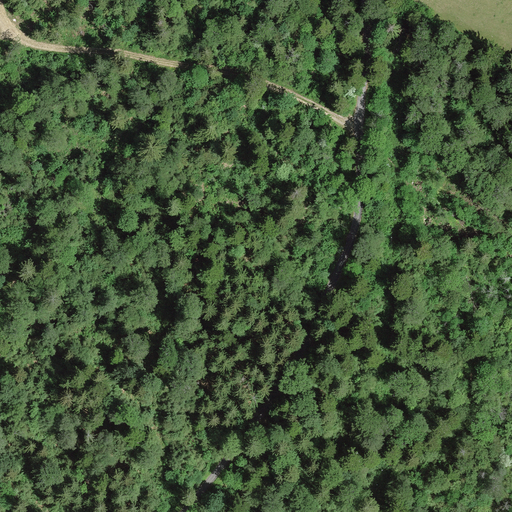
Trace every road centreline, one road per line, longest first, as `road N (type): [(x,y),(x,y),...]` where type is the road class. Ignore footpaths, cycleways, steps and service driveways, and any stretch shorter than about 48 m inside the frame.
road 1 (track): [(189,511),(285,381),(347,258),(366,138),(368,0)]
road 2 (track): [(366,138),(270,87),(111,51),(32,43),(12,30),(0,6)]
